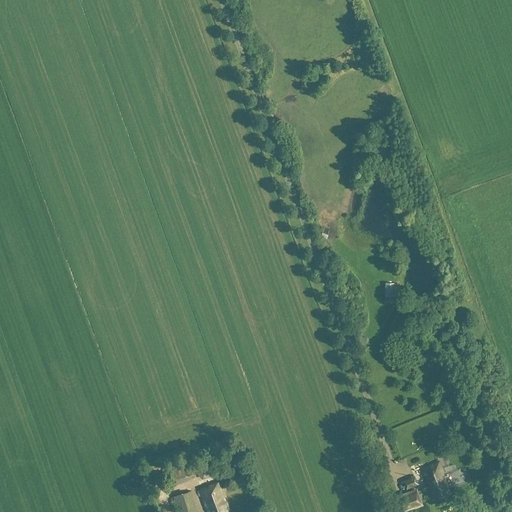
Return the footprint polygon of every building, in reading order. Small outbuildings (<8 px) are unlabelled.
[(393,287),(393,283),(384,282),(384,295),(393,295),(393,291),(397,291),(397,287),(393,287)] [(181,464),(165,469),(170,485),(187,479),(185,471),(193,469),(190,459),(180,461),(181,464)] [(201,479),(210,477),(213,467),(207,462),(197,464),(195,473),(201,479)] [(438,462),(421,468),(433,500),(450,494),(438,462)] [(249,482),(245,474),(234,478),(237,486),(249,482)] [(228,511),(218,482),(198,489),(206,511),(228,511)] [(416,489),(396,496),(401,511),(403,511),(422,505),(416,489)] [(196,511),(191,492),(173,497),(177,511),(196,511)]
